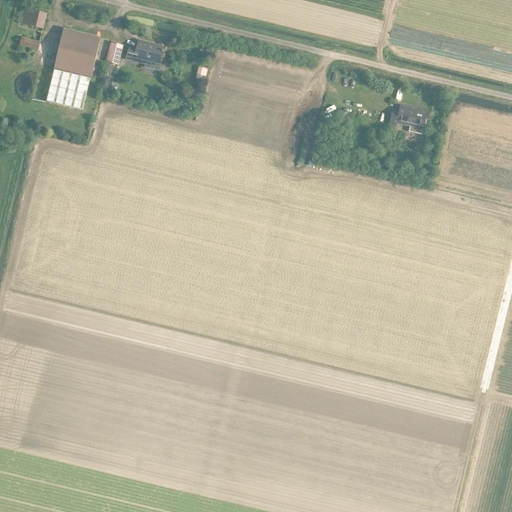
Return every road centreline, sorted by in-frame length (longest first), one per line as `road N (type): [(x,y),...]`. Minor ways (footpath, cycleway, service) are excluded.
road 1 (track): [(328,53),(213,511)]
road 2 (track): [(197,511),(302,87)]
road 3 (unclassified): [(511,97),(115,0)]
road 4 (track): [(511,286),(457,511)]
